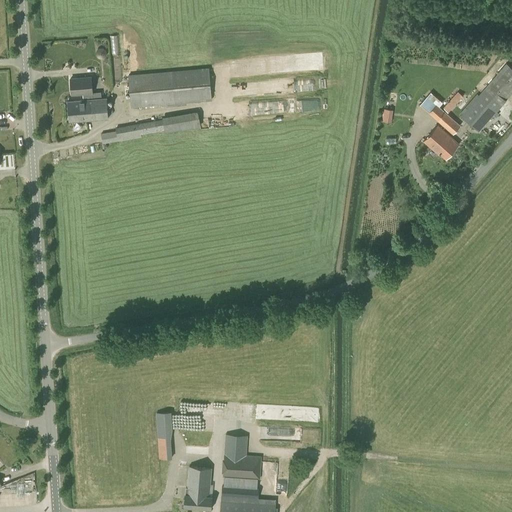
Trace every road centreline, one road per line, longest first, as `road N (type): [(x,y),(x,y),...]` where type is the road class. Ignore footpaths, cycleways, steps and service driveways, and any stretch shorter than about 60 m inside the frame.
road 1 (unclassified): [(511,137),(419,237),(347,285),(45,346)]
road 2 (tertiary): [(45,346),(21,0)]
